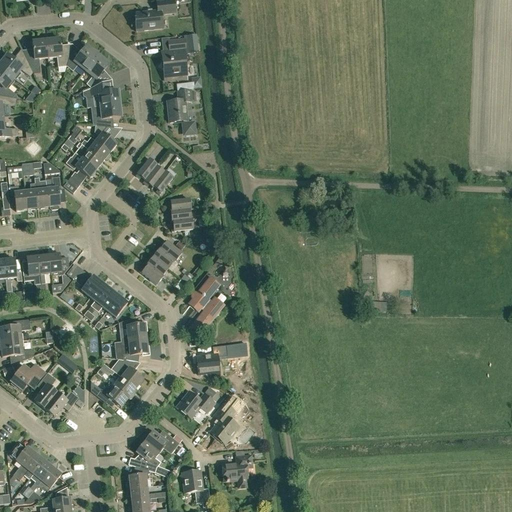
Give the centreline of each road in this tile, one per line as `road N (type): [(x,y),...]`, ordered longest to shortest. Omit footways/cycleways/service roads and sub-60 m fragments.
road 1 (track): [(221,0),(233,127),(298,511)]
road 2 (residential): [(106,191),(151,125),(139,63),(82,19),(24,22),(0,34)]
road 3 (track): [(511,192),(244,183)]
road 4 (residential): [(148,404),(176,368),(173,322),(104,260)]
